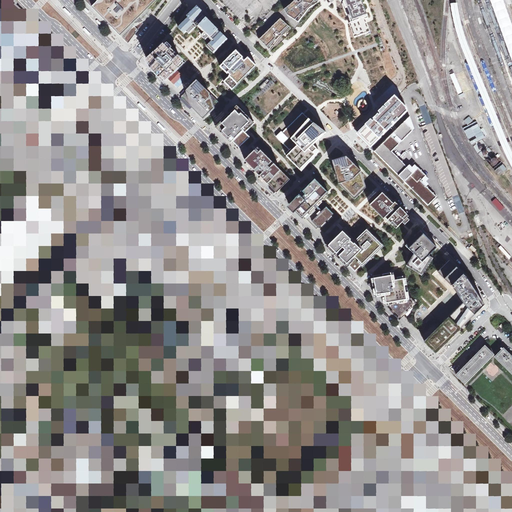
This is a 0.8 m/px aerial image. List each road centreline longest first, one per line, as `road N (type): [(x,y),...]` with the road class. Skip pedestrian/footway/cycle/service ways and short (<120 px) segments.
road 1 (secondary): [(106,80),(409,383)]
road 2 (residential): [(421,217),(495,304),(427,367)]
road 3 (secondary): [(409,383),(511,489)]
road 4 (unknown): [(99,374),(157,432),(155,461),(174,482)]
road 5 (residential): [(248,43),(271,66),(198,136)]
